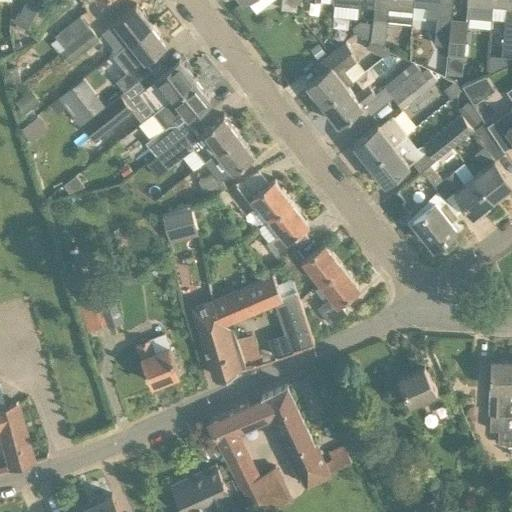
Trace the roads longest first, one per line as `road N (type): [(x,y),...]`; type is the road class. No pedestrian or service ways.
road 1 (residential): [(0,481),(385,321),(420,297)]
road 2 (residential): [(420,297),(193,0)]
